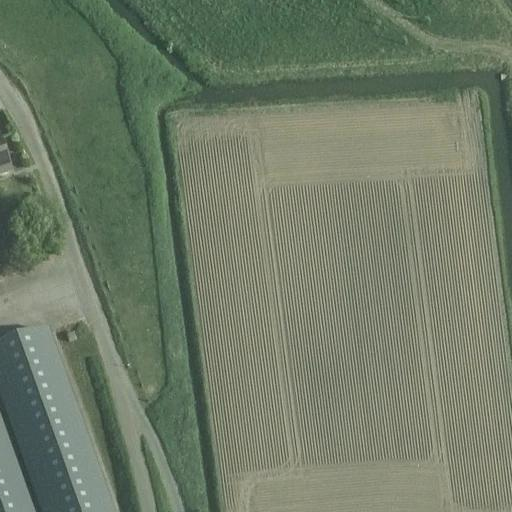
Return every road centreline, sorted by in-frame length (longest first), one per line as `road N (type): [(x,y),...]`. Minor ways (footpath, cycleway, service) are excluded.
road 1 (unclassified): [(124,396),(39,147),(0,81)]
road 2 (unclassified): [(179,511),(146,427),(124,396)]
